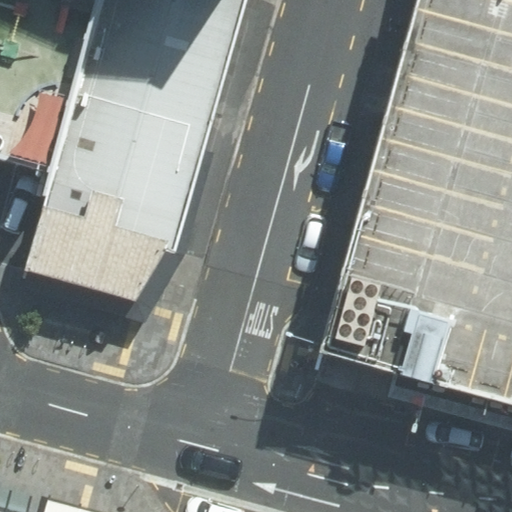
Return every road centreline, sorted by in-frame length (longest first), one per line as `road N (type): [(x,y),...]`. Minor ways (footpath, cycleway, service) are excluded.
road 1 (residential): [(333,0),(213,434)]
road 2 (tertiary): [(498,511),(213,434)]
road 3 (tertiary): [(213,434),(0,376)]
